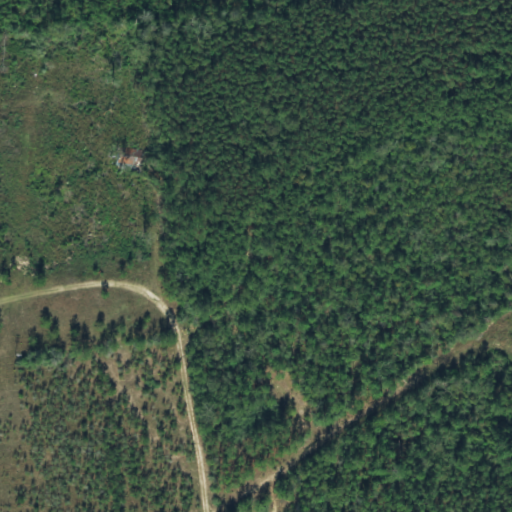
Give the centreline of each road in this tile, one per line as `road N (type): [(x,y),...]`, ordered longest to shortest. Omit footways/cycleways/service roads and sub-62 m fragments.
road 1 (residential): [(65,113),(120,321),(199,495),(199,511)]
road 2 (residential): [(511,358),(456,356),(268,471),(199,495)]
